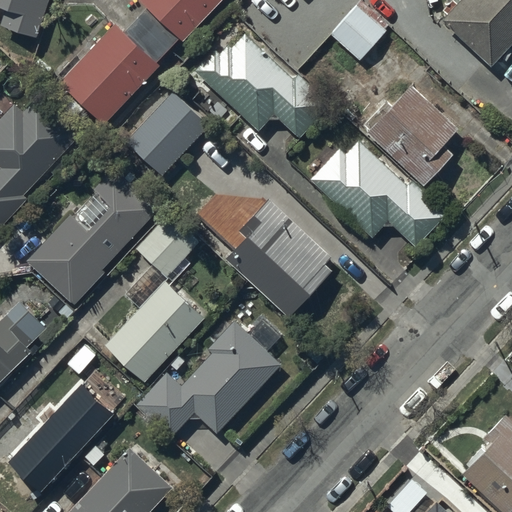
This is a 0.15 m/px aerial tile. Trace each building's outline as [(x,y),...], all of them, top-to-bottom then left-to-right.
[(167,44),(181,31),(149,0),(134,14),(167,44)] [(148,0),(149,0),(181,31),(183,33),(214,0),(148,0)] [(386,25),(357,0),(331,28),(359,54),(386,25)] [(511,35),(511,0),(451,0),(441,12),(491,58),(511,35)] [(167,44),(134,14),(125,25),(157,55),(167,44)] [(115,15),(59,74),(104,116),(160,57),(157,55),(125,25),(115,15)] [(299,134),(331,100),(297,68),(293,72),(244,26),(230,40),(228,38),(220,46),(214,40),(191,64),(258,127),(274,111),(299,134)] [(457,121),(410,77),(365,124),(423,178),(455,146),(443,135),(457,121)] [(164,168),(210,119),(173,85),(127,134),(164,168)] [(0,220),(25,193),(22,189),(78,128),(37,90),(22,107),(12,98),(0,111),(0,220)] [(415,241),(447,206),(412,175),(407,180),(358,135),(346,148),(339,141),(309,173),(371,229),(386,214),(415,241)] [(158,202),(113,161),(93,182),(110,197),(87,221),(70,206),(26,254),(75,299),(105,266),(101,263),(158,202)] [(329,249),(269,191),(238,223),(245,229),(224,250),(287,310),(330,264),(323,256),(329,249)] [(167,272),(198,239),(169,213),(139,245),(167,272)] [(165,273),(105,337),(145,373),(205,310),(165,273)] [(46,320),(22,296),(0,316),(0,373),(30,344),(26,340),(46,320)] [(248,330),(234,316),(208,342),(212,346),(182,380),(166,366),(137,399),(171,431),(195,406),(217,427),(280,360),(265,345),(277,331),(261,316),(248,330)] [(116,409),(99,393),(82,412),(56,388),(40,405),(34,400),(0,437),(50,481),(116,409)] [(462,468),(507,509),(510,506),(511,508),(511,415),(504,408),(494,419),(500,425),(491,435),(490,434),(484,441),(482,439),(466,457),(469,460),(462,468)] [(142,511),(173,479),(129,439),(67,506),(73,511),(142,511)] [(454,511),(437,495),(421,511),(454,511)]
